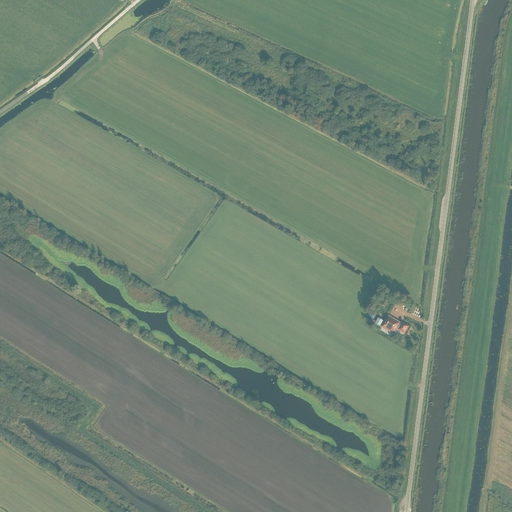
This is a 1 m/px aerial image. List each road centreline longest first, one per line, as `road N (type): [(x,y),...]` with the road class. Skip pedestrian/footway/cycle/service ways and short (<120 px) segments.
road 1 (unclassified): [(406,511),(472,0)]
road 2 (track): [(0,112),(138,0)]
